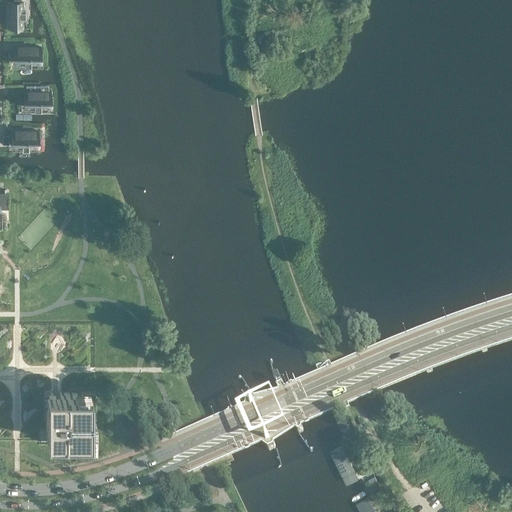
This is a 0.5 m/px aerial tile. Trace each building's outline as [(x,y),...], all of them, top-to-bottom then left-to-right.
[(21,0),(5,0),(6,11),(8,11),(8,15),(6,15),(6,26),(22,26),(22,16),(24,16),(24,10),(22,10),(21,0)] [(25,46),(14,46),(14,62),(24,62),(24,65),(30,65),(30,62),(40,62),(40,46),(29,46),(29,48),(25,48),(25,46)] [(35,91),(24,91),(24,106),(34,106),(34,109),(40,109),(40,106),(50,106),(50,91),(48,91),(48,85),(39,85),(39,93),(35,93),(35,91)] [(22,130),(12,130),(12,146),(21,146),(21,149),(28,149),(28,146),(38,146),(38,130),(27,130),(27,132),(22,132),(22,130)] [(0,220),(2,221),(2,213),(0,212),(0,208),(8,208),(8,200),(8,193),(0,192),(0,220)] [(0,440),(91,440),(91,388),(90,388),(90,324),(0,324),(0,440)] [(345,428),(352,425),(349,419),(339,423),(340,430),(345,428)] [(342,446),(331,451),(347,484),(357,478),(342,446)] [(375,511),(368,497),(356,504),(361,511),(375,511)]
